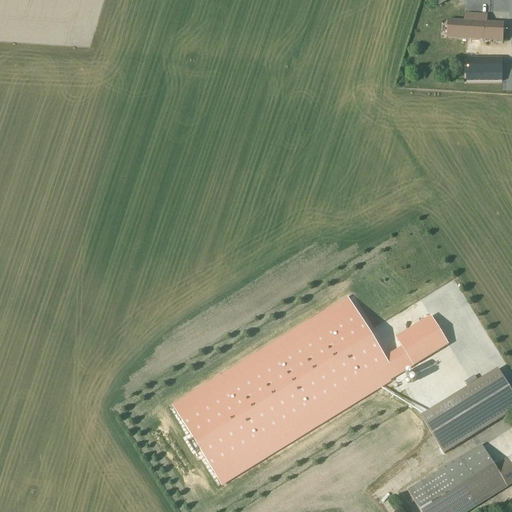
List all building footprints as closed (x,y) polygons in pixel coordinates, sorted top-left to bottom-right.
[(502,42),(503,24),(486,23),(486,16),(464,14),(464,22),(447,21),(446,39),(502,42)] [(501,82),(501,59),(465,59),(465,82),(501,82)] [(413,368),(412,367),(400,347),(385,358),(384,358),(353,307),(347,298),(346,298),(172,407),(221,486),(413,368)] [(395,339),(400,347),(412,367),(413,368),(447,346),(448,346),(430,318),(430,317),(395,339)] [(511,394),(497,370),(419,418),(443,456),(511,413),(511,394)] [(419,511),(468,511),(511,485),(511,456),(494,467),(481,446),(407,492),(419,511)]
